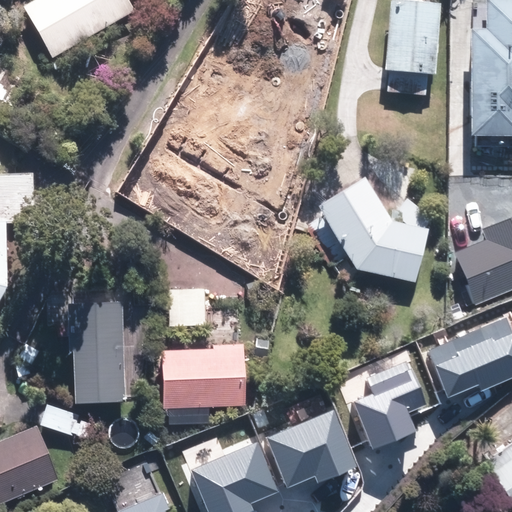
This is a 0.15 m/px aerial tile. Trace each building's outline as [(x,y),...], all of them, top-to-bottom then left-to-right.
[(35,0),(24,6),(54,56),(137,8),(131,0),(35,0)] [(435,73),(441,1),(431,0),(390,0),(385,69),(435,73)] [(511,0),(475,0),(470,134),(511,135),(511,0)] [(276,33),(241,21),(208,117),(292,146),(318,72),(269,55),(276,33)] [(36,218),(35,171),(0,172),(0,218),(7,219),(36,218)] [(427,226),(390,218),(366,176),(320,203),(358,268),(416,281),(427,226)] [(445,253),(466,307),(511,289),(511,188),(510,184),(479,239),(445,253)] [(0,300),(9,286),(7,219),(0,218),(0,300)] [(206,323),(205,286),(170,287),(171,325),(206,323)] [(127,401),(123,298),(68,300),(70,349),(75,349),(77,403),(127,401)] [(429,349),(448,397),(478,385),(481,391),(511,378),(511,333),(506,318),(429,349)] [(163,348),(164,407),(245,405),(244,341),(214,342),(214,347),(163,348)] [(353,401),(373,450),(417,432),(409,413),(427,406),(411,369),(411,370),(407,361),(366,378),(373,393),(353,401)] [(99,416),(47,402),(41,426),(92,440),(99,416)] [(316,476),(319,483),(358,466),(334,409),(267,438),(288,488),(316,476)] [(0,502),(60,478),(38,424),(0,439),(0,502)] [(511,439),(485,457),(511,499),(511,439)] [(208,511),(249,511),(254,510),(251,503),(279,492),(258,441),(191,470),(208,511)] [(170,507),(163,491),(118,509),(119,511),(167,511),(166,508),(170,507)]
